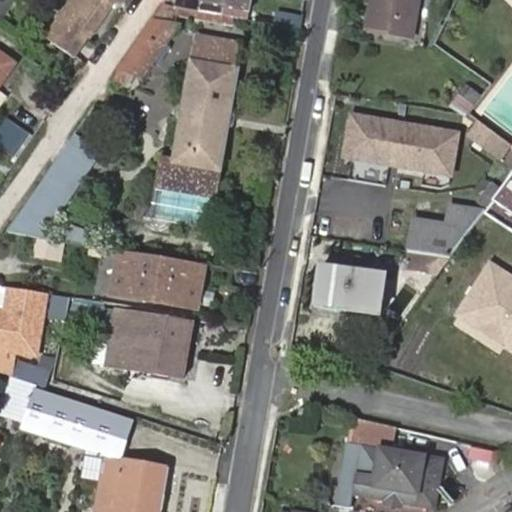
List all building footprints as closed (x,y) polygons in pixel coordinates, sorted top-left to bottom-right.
[(71,0),(46,37),(75,57),(90,36),(93,38),(118,0),(71,0)] [(203,0),(203,3),(250,11),(252,0),(203,0)] [(379,0),(377,16),(370,15),(368,31),(413,39),(418,0),(379,0)] [(379,0),(372,0),(370,15),(377,16),(379,0)] [(143,40),(168,48),(183,26),(157,20),(143,40)] [(197,36),(192,62),(209,65),(213,39),(197,36)] [(209,65),(192,62),(174,165),(218,172),(238,70),(235,70),(240,44),(213,39),(209,65)] [(145,80),(168,48),(143,40),(121,72),(145,80)] [(0,88),(17,63),(0,50),(0,88)] [(471,118),(485,98),(468,86),(454,106),(471,118)] [(354,117),(347,158),(453,177),(461,136),(354,117)] [(0,144),(18,157),(34,135),(13,121),(0,138),(0,144)] [(511,147),(481,124),(471,138),(500,160),(511,147)] [(103,155),(77,136),(63,155),(99,161),(103,155)] [(44,239),(99,161),(63,155),(8,233),(44,239)] [(218,172),(174,165),(161,163),(160,171),(217,181),(218,172)] [(213,204),(217,181),(160,171),(156,194),(213,204)] [(511,180),(503,193),(487,215),(511,232),(511,180)] [(489,211),(503,193),(493,185),(481,203),(489,211)] [(213,204),(156,194),(151,223),(209,232),(213,204)] [(409,256),(450,264),(487,215),(488,213),(453,208),(449,227),(414,221),(409,256)] [(91,246),(92,231),(69,228),(67,244),(91,246)] [(205,267),(122,252),(114,296),(198,311),(205,267)] [(407,268),(442,274),(450,264),(409,256),(407,268)] [(511,279),(488,264),(453,319),(511,356),(511,279)] [(380,315),(386,278),(325,271),(321,310),(380,315)] [(47,296),(11,289),(7,313),(0,312),(0,350),(35,357),(47,296)] [(195,322),(117,309),(116,313),(102,311),(98,341),(112,343),(109,365),(186,379),(195,322)] [(36,389),(21,429),(108,458),(98,511),(161,511),(169,469),(122,459),(135,422),(36,389)] [(309,410),(298,407),(296,421),(306,423),(309,410)] [(384,438),(386,427),(377,425),(375,436),(384,438)] [(341,480),(355,482),(360,445),(346,442),(341,480)] [(360,445),(355,482),(363,485),(362,495),(374,498),(430,506),(439,456),(360,445)] [(490,470),(494,453),(477,450),(474,466),(490,470)] [(355,482),(341,480),(337,505),(351,507),(353,495),(355,482)] [(362,495),(363,485),(355,482),(353,495),(374,498),(362,495)]
